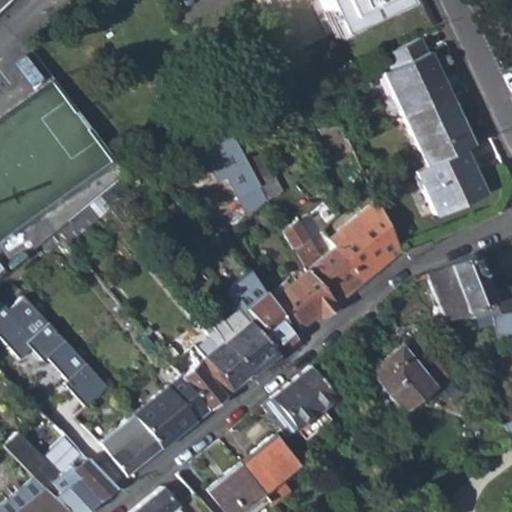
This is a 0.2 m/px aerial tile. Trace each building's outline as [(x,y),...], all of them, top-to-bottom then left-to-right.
[(0,0),(0,22),(25,1),(24,0),(0,0)] [(256,0),(282,54),(397,0),(396,0),(256,0)] [(380,69),(398,112),(445,91),(425,48),(423,49),(417,35),(381,52),(387,66),(380,69)] [(398,112),(421,162),(458,144),(467,140),(459,122),(456,123),(451,111),(454,110),(445,91),(398,112)] [(228,174),(250,213),(266,201),(265,198),(254,179),(244,161),(224,125),(179,148),(188,164),(204,155),(219,178),(228,174)] [(410,167),(430,210),(477,187),(472,172),(467,175),(463,166),(467,164),(458,144),(421,162),(410,167)] [(259,152),(244,161),(254,179),(269,170),(259,152)] [(269,170),(254,179),(265,198),(280,189),(269,170)] [(57,232),(66,242),(109,207),(100,196),(57,232)] [(331,244),(360,280),(398,250),(374,200),(347,222),(352,228),(331,244)] [(304,268),(333,303),(360,280),(331,244),(316,257),(288,222),(280,226),(304,268)] [(9,265),(12,269),(13,268),(28,256),(25,252),(9,265)] [(424,273),(444,320),(491,312),(511,308),(511,302),(503,280),(485,287),(470,254),(424,273)] [(267,298),(297,332),(333,303),(304,268),(267,298)] [(259,294),(244,307),(233,294),(224,302),(226,304),(212,315),(210,311),(201,319),(247,374),(273,353),(278,348),(290,338),(259,294)] [(81,407),(103,387),(22,297),(7,310),(1,303),(0,303),(0,339),(18,360),(30,349),(41,362),(44,359),(64,381),(61,384),(81,407)] [(511,308),(491,312),(495,335),(511,333),(511,419),(500,425),(511,441),(511,308)] [(197,359),(225,392),(247,374),(201,319),(195,324),(213,345),(197,359)] [(364,373),(398,413),(442,378),(424,356),(414,365),(398,344),(364,373)] [(177,376),(204,409),(225,392),(197,359),(177,376)] [(259,404),(286,438),(332,400),(305,367),(259,404)] [(127,415),(157,448),(204,409),(177,376),(175,374),(127,415)] [(127,415),(96,442),(123,476),(157,448),(127,415)] [(40,489),(61,511),(80,511),(110,487),(62,437),(37,457),(14,433),(0,445),(0,446),(30,478),(40,489)] [(262,496),(270,506),(287,493),(278,482),(296,468),(268,435),(234,463),(262,496)] [(221,511),(242,511),(262,496),(234,463),(202,489),(221,511)] [(0,503),(0,511),(11,511),(40,489),(30,478),(0,503)] [(159,487),(127,511),(165,511),(171,508),(174,505),(159,487)] [(61,511),(40,489),(11,511),(61,511)]
